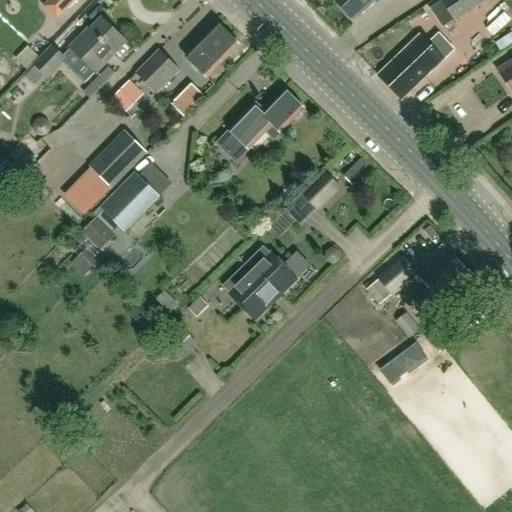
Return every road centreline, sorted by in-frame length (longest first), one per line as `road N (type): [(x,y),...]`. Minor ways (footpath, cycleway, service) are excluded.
road 1 (track): [(441,183),(108,511)]
road 2 (secondary): [(511,261),(252,0)]
